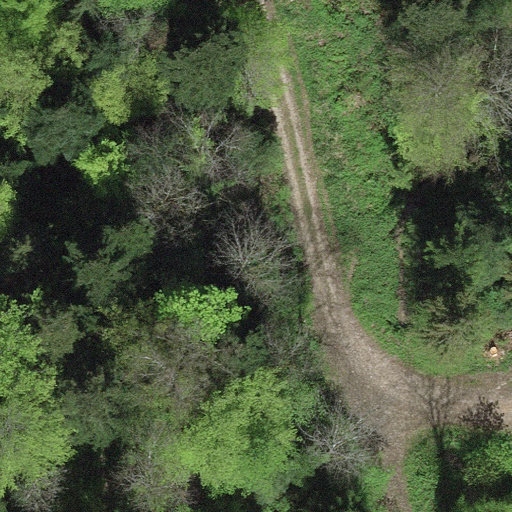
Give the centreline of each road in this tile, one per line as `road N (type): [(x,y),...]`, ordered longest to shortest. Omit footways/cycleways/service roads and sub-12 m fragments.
road 1 (track): [(260,0),(358,388)]
road 2 (track): [(358,388),(511,406)]
road 3 (track): [(358,388),(402,511)]
